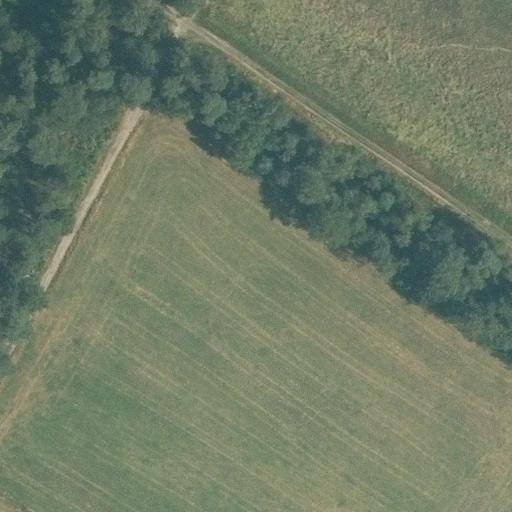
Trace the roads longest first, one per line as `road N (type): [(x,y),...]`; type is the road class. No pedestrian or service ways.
road 1 (track): [(192,20),(0,362)]
road 2 (track): [(192,20),(511,241)]
